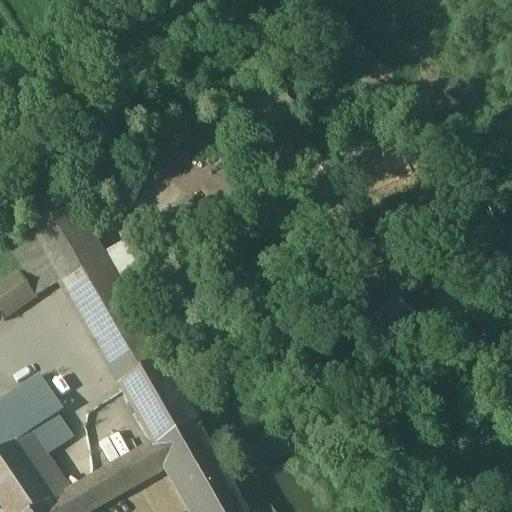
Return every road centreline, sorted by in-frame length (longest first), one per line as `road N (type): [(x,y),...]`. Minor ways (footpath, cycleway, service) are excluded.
road 1 (track): [(74,96),(109,120),(272,186),(360,205),(442,239),(511,315)]
road 2 (track): [(0,146),(210,0)]
